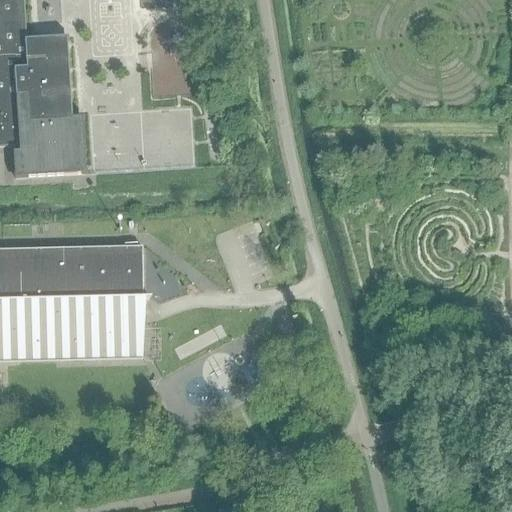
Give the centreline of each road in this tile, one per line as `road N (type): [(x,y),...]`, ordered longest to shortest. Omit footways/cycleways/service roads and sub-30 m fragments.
road 1 (unclassified): [(363,436),(295,193),(266,0)]
road 2 (unclassified): [(363,436),(511,432)]
road 3 (unclassified): [(254,488),(276,467),(363,436)]
